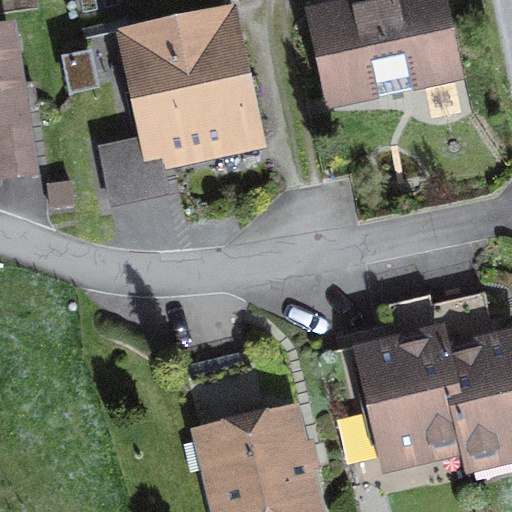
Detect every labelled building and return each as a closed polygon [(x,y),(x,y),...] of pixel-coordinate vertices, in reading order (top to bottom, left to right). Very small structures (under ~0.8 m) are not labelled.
[(404,0),(317,19),(334,97),(376,88),(378,97),(412,90),(410,81),(452,72),(435,0),(404,0)] [(130,42),(155,159),(252,139),(226,21),(130,42)] [(0,80),(0,160),(2,172),(32,168),(21,99),(3,102),(0,80)] [(511,342),(496,346),(484,294),(432,306),(439,339),(460,437),(465,457),(500,448),(511,455),(511,342)] [(419,457),(427,445),(460,437),(439,339),(432,306),(429,296),(387,306),(397,349),(363,357),(385,455),(398,462),(419,457)] [(295,511),(314,508),(292,418),(249,429),(240,418),(220,423),(216,436),(202,440),(219,511),(295,511)]
